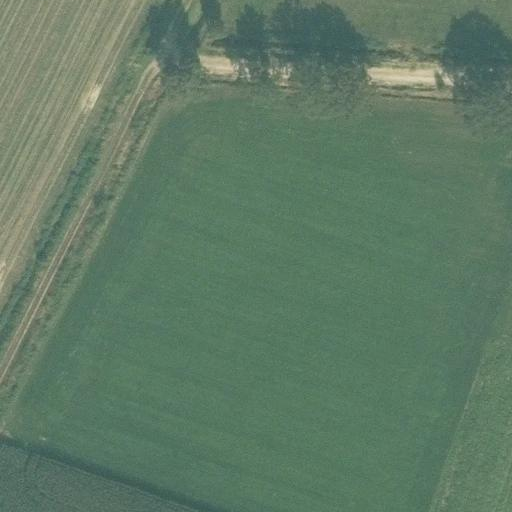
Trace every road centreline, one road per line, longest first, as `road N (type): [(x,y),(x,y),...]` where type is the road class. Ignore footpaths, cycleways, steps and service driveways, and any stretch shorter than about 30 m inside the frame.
road 1 (track): [(165,55),(0,384)]
road 2 (track): [(511,82),(165,55)]
